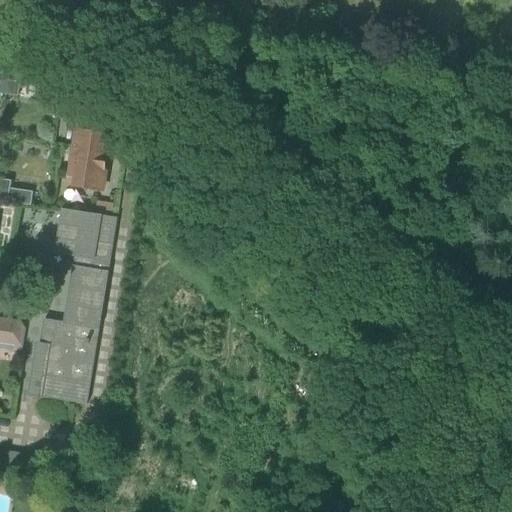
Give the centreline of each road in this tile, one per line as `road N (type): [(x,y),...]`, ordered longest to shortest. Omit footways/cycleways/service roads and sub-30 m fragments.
road 1 (residential): [(511,385),(155,100)]
road 2 (track): [(363,339),(165,202),(150,174),(169,113)]
road 3 (track): [(424,315),(393,356),(390,381),(329,511)]
road 4 (residential): [(28,0),(155,100)]
